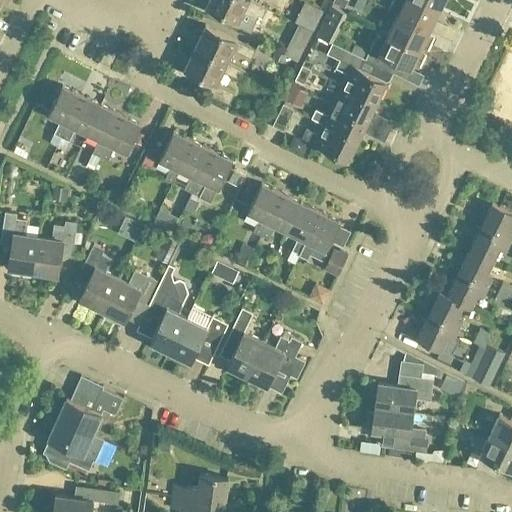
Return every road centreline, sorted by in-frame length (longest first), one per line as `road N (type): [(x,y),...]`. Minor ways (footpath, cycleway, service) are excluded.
road 1 (residential): [(379,208),(155,91),(142,65),(154,37)]
road 2 (residential): [(298,442),(240,433),(46,344)]
road 3 (residential): [(298,442),(346,348),(374,332),(424,231)]
road 4 (residential): [(511,495),(486,483),(332,463),(298,442)]
road 5 (residential): [(1,511),(16,421),(46,344)]
road 6 (residential): [(418,131),(443,115),(499,0)]
